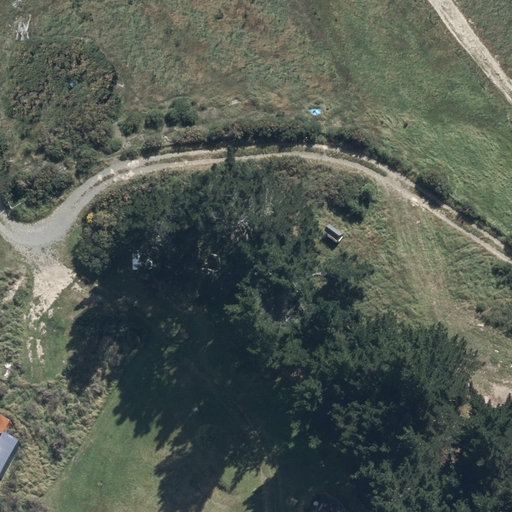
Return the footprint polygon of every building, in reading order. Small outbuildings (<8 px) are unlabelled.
[(135,244),(134,270),(155,271),(155,245),(135,244)] [(85,351),(92,326),(70,320),(69,324),(64,323),(57,346),(72,351),(73,348),(85,351)] [(0,382),(9,386),(19,360),(0,352),(0,382)] [(96,363),(77,356),(67,388),(86,394),(96,363)] [(13,420),(0,412),(0,431),(5,434),(0,442),(0,474),(21,439),(7,431),(13,420)]
